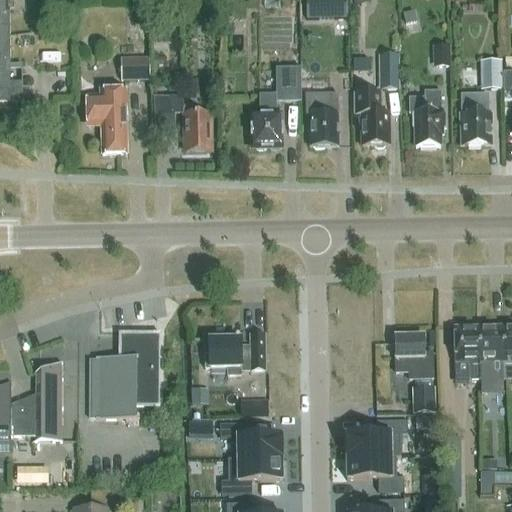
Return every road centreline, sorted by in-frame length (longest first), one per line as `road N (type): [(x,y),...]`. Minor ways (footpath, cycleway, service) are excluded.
road 1 (residential): [(314,230),(320,511)]
road 2 (tertiary): [(511,226),(314,230)]
road 3 (residential): [(13,319),(147,283),(150,233)]
road 4 (tertiary): [(314,230),(150,233)]
road 5 (tertiary): [(150,233),(0,237)]
